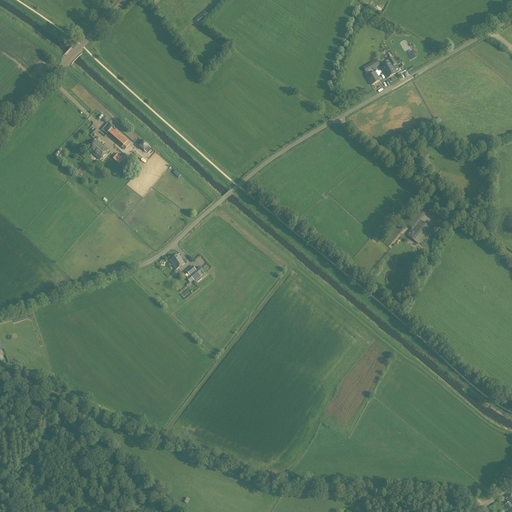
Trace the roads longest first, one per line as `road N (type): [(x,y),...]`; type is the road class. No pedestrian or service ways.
road 1 (track): [(0,367),(266,483),(488,502)]
road 2 (unclassified): [(0,313),(154,258),(273,157),(338,117)]
road 3 (track): [(219,202),(490,425),(511,434)]
road 4 (unclassified): [(511,256),(338,117)]
road 5 (track): [(293,264),(161,438)]
road 6 (unclassified): [(338,117),(511,18)]
road 7 (tertiary): [(0,130),(124,0)]
